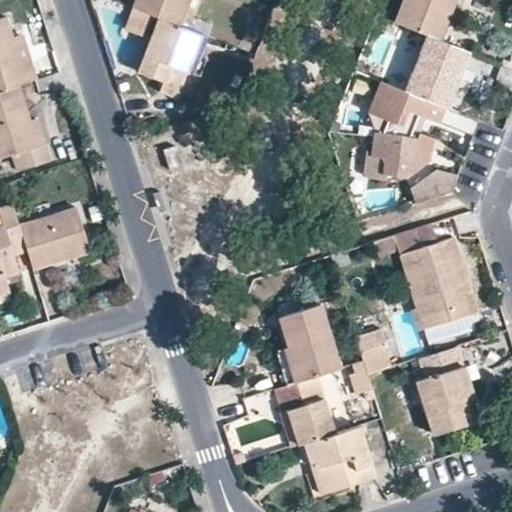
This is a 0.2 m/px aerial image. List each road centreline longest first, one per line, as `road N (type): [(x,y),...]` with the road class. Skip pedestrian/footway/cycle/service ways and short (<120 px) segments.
road 1 (residential): [(160,306),(71,0)]
road 2 (residential): [(229,511),(160,306)]
road 3 (residential): [(160,306),(0,355)]
